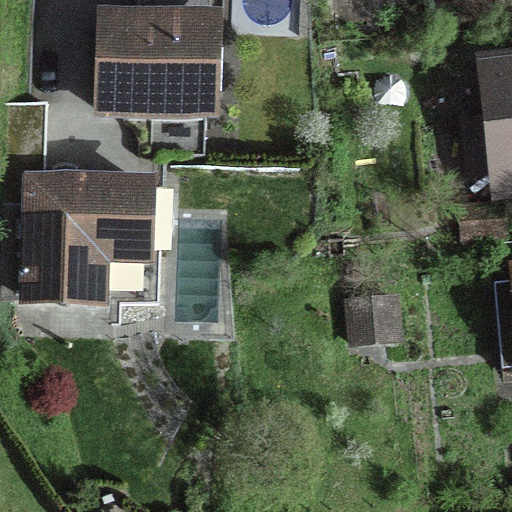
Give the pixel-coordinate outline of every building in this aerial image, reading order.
[(208,48),(209,26),(137,23),(103,22),(100,112),(151,113),(149,156),(204,158),(206,92),(219,93),(220,48),(208,48)] [(511,78),(498,80),(502,116),(466,119),(470,156),(505,152),(508,176),(511,175),(511,78)] [(4,252),(2,299),(158,305),(160,257),(147,257),(149,187),(44,184),(47,104),(0,102),(0,167),(4,167),(1,251),(4,252)] [(500,207),(464,210),(466,236),(502,233),(500,207)] [(511,283),(492,285),(500,371),(511,370),(511,283)] [(394,311),(351,314),(354,358),(397,354),(394,311)]
